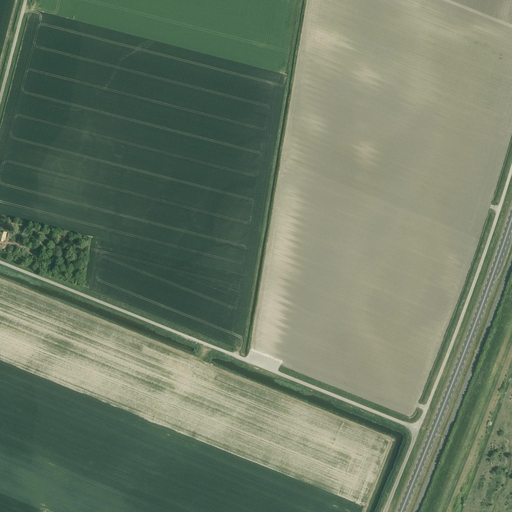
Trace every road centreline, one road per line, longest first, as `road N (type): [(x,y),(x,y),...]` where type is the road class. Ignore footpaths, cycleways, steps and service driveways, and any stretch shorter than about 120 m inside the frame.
road 1 (unclassified): [(417,429),(0,262)]
road 2 (primary): [(400,511),(511,217)]
road 3 (unclassified): [(417,429),(511,166)]
road 4 (unclassified): [(415,511),(511,260)]
